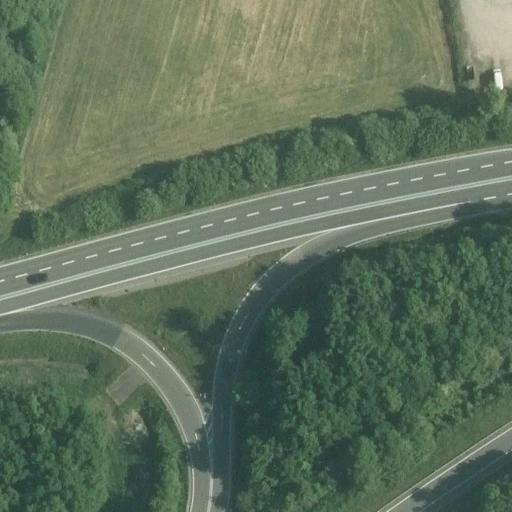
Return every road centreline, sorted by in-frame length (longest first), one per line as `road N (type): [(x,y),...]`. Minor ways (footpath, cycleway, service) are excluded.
road 1 (trunk): [(481,183),(0,293)]
road 2 (trunk): [(218,511),(226,369),(256,301),(310,251),(481,183)]
road 3 (trunk): [(0,315),(65,314),(104,328),(158,367),(182,400),(201,455),(198,511)]
road 4 (trunk): [(406,511),(511,441)]
